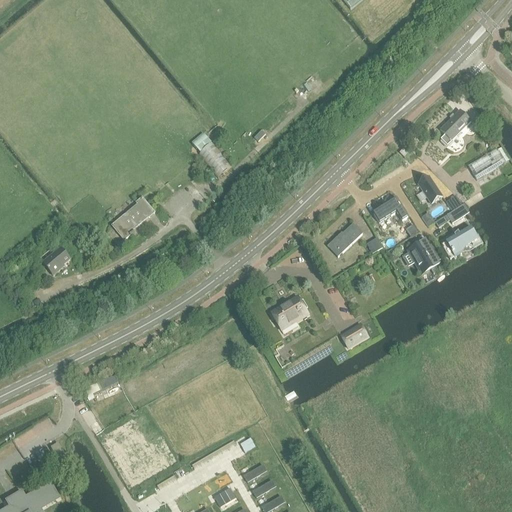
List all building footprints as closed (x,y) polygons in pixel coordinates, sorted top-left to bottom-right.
[(341,0),(351,12),(364,0),(341,0)] [(377,0),(375,3),(388,18),(396,11),(395,9),(405,0),(377,0)] [(440,141),(446,148),(470,124),(458,113),(439,132),(444,137),(440,141)] [(262,132),(254,139),(258,143),(266,136),(262,132)] [(203,135),(192,145),(200,155),(212,145),(203,135)] [(200,155),(198,157),(217,180),(232,168),(212,145),(200,155)] [(403,150),(399,154),(404,159),(407,155),(403,150)] [(496,150),(468,167),(476,181),(505,164),(496,150)] [(429,180),(419,187),(431,206),(442,198),(429,180)] [(149,220),(155,215),(142,199),(136,204),(137,206),(112,227),(124,242),(134,234),(133,232),(148,219),(149,220)] [(396,201),(373,216),(380,226),(397,215),(402,223),(408,219),(396,201)] [(459,202),(449,209),(452,213),(460,209),(462,208),(460,204),(459,202)] [(452,213),(435,224),(438,230),(451,222),(452,224),(451,224),(452,226),(453,225),(452,225),(465,217),(460,209),(452,213)] [(430,220),(425,224),(428,228),(433,225),(430,220)] [(338,259),(362,236),(353,226),(338,240),(337,239),(327,248),(338,259)] [(413,226),(405,231),(411,239),(418,234),(413,226)] [(470,249),(479,244),(471,229),(459,236),(458,234),(458,235),(459,236),(455,238),(455,237),(454,238),(455,238),(441,246),(450,261),(461,254),(466,248),(470,249)] [(409,254),(408,255),(412,263),(414,262),(422,276),(431,271),(431,272),(432,272),(431,270),(439,266),(438,263),(441,261),(432,246),(429,248),(426,242),(408,253),(409,254)] [(60,249),(43,264),(53,276),(62,269),(61,268),(70,261),(60,249)] [(295,324),(308,317),(297,299),(286,306),(287,308),(272,317),(280,330),(293,322),(295,324)] [(360,327),(341,338),(348,350),(367,339),(360,327)] [(115,376),(89,388),(92,396),(93,396),(119,384),(115,376)] [(250,440),(240,446),(243,450),(253,444),(250,440)] [(245,454),(255,448),(253,444),(243,450),(245,454)] [(50,449),(58,462),(65,458),(57,445),(50,449)] [(263,467),(244,478),(247,484),(267,473),(263,467)] [(272,483),(253,494),(256,500),(276,489),(272,483)] [(38,511),(37,511),(57,499),(49,486),(24,501),(21,497),(8,504),(11,509),(5,511),(38,511)] [(230,490),(214,499),(220,509),(236,500),(230,490)] [(281,498),(262,509),(263,511),(271,511),(285,504),(281,498)]
